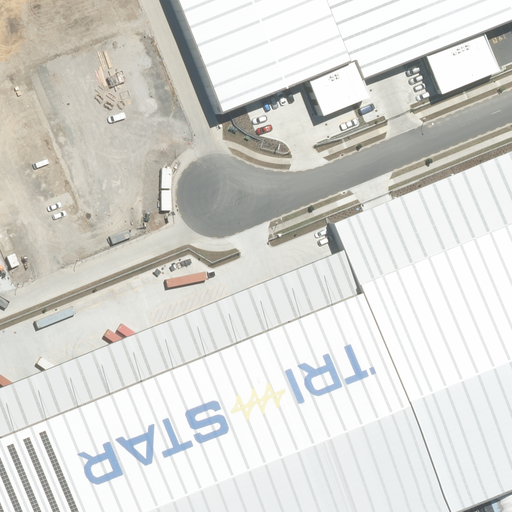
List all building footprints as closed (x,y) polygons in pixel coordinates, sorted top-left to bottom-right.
[(0,0),(0,238),(92,201),(102,226),(147,208),(144,170),(188,152),(126,0),(0,0)] [(299,121),(351,100),(346,88),(310,0),(155,0),(203,117),(284,84),(299,121)] [(427,56),(440,88),(500,63),(485,26),(511,14),(511,0),(310,0),(346,88),(427,56)] [(336,244),(373,325),(448,511),(511,485),(511,162),(326,229),(336,244)] [(0,511),(445,511),(448,511),(373,325),(336,244),(0,384),(0,511)] [(511,511),(511,489),(495,496),(500,511),(511,511)]
